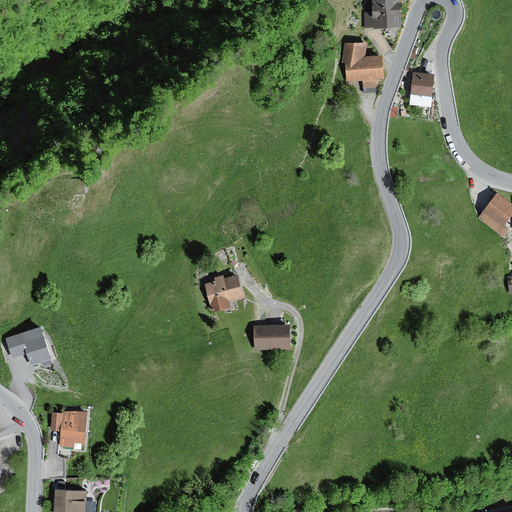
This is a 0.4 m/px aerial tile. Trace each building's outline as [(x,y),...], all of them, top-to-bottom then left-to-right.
[(401,0),(373,0),(374,12),(364,13),(365,28),(374,28),(374,29),(402,28),(401,0)] [(368,44),(345,43),(342,63),(346,64),(347,82),(363,81),(364,93),(380,92),(380,79),(386,79),(385,56),(367,56),(368,44)] [(436,75),(414,73),(412,97),(433,99),(436,75)] [(511,217),(511,203),(498,193),(478,219),(504,238),(510,229),(506,225),(511,217)] [(219,281),(204,285),(209,302),(214,301),(217,311),(231,308),(230,301),(246,297),(240,272),(218,277),(219,281)] [(292,324),(255,326),(256,350),(293,349),(292,324)] [(32,365),(53,358),(43,326),(21,333),(28,354),(32,365)] [(28,354),(21,333),(6,338),(14,359),(28,354)] [(89,411),(64,409),(61,446),(75,447),(75,443),(86,444),(89,411)] [(62,413),(52,412),(50,430),(60,431),(62,413)] [(88,511),(89,491),(56,490),(54,511),(88,511)]
